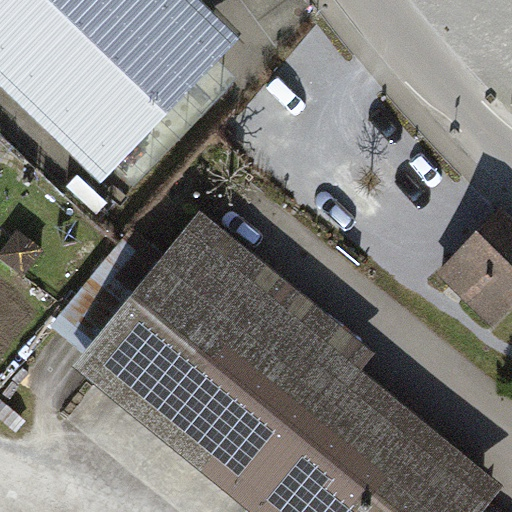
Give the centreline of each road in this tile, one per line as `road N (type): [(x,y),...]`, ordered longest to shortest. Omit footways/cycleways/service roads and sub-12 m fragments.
road 1 (unknown): [(263,227),(511,446)]
road 2 (residential): [(511,154),(376,0)]
